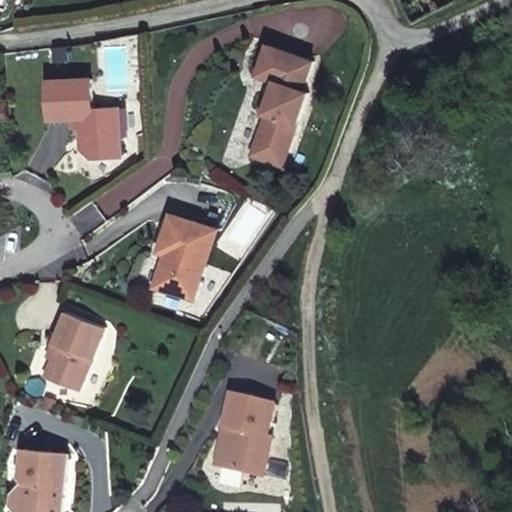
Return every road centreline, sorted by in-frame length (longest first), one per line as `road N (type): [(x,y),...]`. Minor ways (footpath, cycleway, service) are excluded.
road 1 (track): [(136,511),(230,316),(343,183),(387,64),(384,11),(356,0)]
road 2 (track): [(236,0),(0,35)]
road 3 (residential): [(0,274),(59,238),(40,194),(0,195)]
